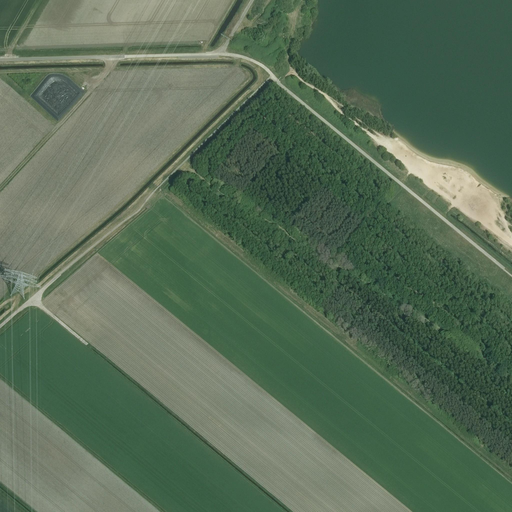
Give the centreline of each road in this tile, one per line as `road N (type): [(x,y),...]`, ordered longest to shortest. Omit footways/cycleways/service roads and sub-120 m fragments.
road 1 (track): [(511,245),(288,65),(263,67)]
road 2 (unclassified): [(0,60),(229,54),(271,76)]
